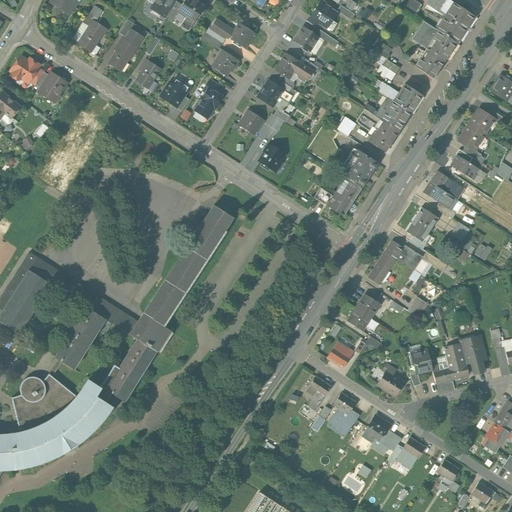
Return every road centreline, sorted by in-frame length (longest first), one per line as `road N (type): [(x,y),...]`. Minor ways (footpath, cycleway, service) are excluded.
road 1 (residential): [(17,24),(201,148)]
road 2 (primary): [(465,87),(356,250)]
road 3 (primary): [(293,349),(185,511)]
road 4 (residential): [(201,148),(356,250)]
road 5 (residential): [(201,148),(278,33)]
road 6 (residential): [(293,349),(404,420)]
road 7 (residential): [(404,420),(511,491)]
